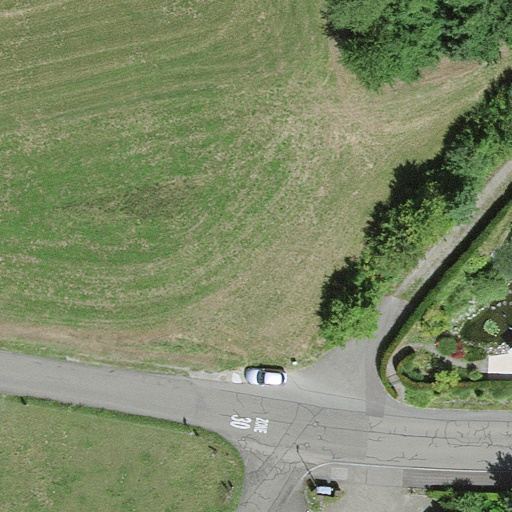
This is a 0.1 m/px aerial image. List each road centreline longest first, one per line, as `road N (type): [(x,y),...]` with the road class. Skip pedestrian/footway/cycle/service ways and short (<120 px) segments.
road 1 (track): [(302,421),(511,166)]
road 2 (residential): [(302,421),(0,370)]
road 3 (residential): [(511,441),(302,421)]
